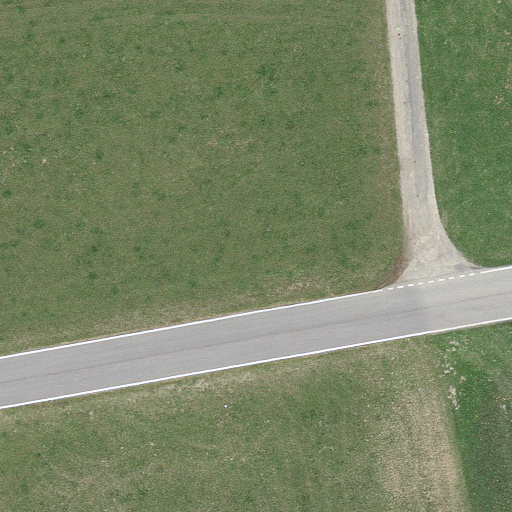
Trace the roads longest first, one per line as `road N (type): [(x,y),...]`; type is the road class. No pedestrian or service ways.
road 1 (tertiary): [(0,381),(511,291)]
road 2 (track): [(437,303),(407,0)]
